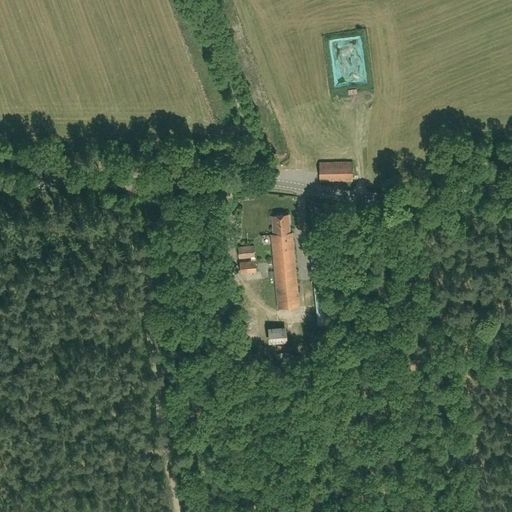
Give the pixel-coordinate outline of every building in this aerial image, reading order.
[(319,181),(352,180),(352,161),(318,162),(319,181)] [(271,234),(277,308),(298,306),(292,232),(290,232),(288,214),(271,216),(273,234),(271,234)] [(308,239),(318,325),(330,323),(321,237),(308,239)] [(253,245),(237,246),(239,258),(254,256),(253,245)] [(256,272),(254,260),(238,262),(240,273),(256,272)] [(268,342),(286,341),(285,328),(268,328),(268,342)]
